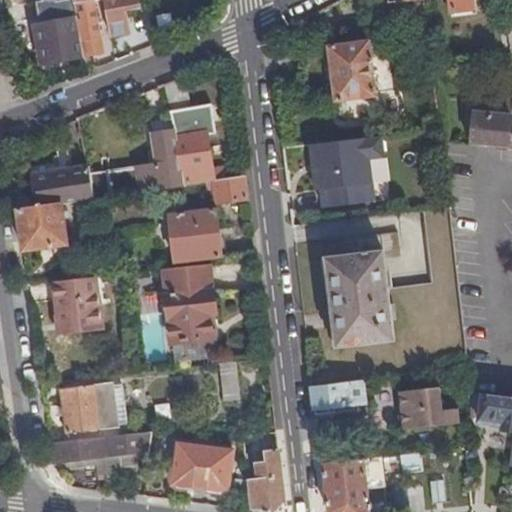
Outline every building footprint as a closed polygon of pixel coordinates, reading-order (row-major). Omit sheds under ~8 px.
[(42,65),(85,57),(84,56),(74,0),(45,0),(35,2),(39,25),(34,26),(42,65)] [(74,0),(84,56),(104,52),(95,2),(105,0),(104,0),(74,0)] [(104,0),(105,0),(112,37),(129,33),(125,8),(139,5),(138,0),(104,0)] [(330,48),(332,67),(337,102),(377,98),(375,85),(370,43),(330,48)] [(211,100),(170,107),(173,118),(183,180),(189,179),(189,173),(212,170),(213,169),(207,132),(215,130),(211,100)] [(474,128),(473,146),(509,149),(510,144),(511,121),(511,102),(485,100),(484,115),(475,114),(474,128)] [(110,170),(113,194),(136,191),(184,184),(183,180),(173,118),(152,121),(158,163),(110,170)] [(383,137),(311,145),(313,163),(321,163),(321,173),(314,174),(316,191),(321,191),(324,209),(376,202),(370,160),(385,158),(383,137)] [(321,163),(313,163),(314,174),(321,173),(321,163)] [(33,175),(38,205),(63,202),(74,200),(69,169),(33,175)] [(214,180),(212,170),(189,173),(189,179),(183,180),(184,184),(214,180)] [(249,197),(246,176),(214,180),(184,184),(136,191),(138,207),(216,196),(216,200),(220,202),(249,197)] [(38,205),(17,208),(23,250),(68,243),(63,202),(38,205)] [(217,208),(172,213),(177,262),(222,257),(217,208)] [(432,283),(458,280),(450,208),(423,211),(432,283)] [(338,346),(394,340),(385,253),(371,255),(371,252),(364,253),(364,255),(328,259),(338,346)] [(214,312),(210,263),(166,268),(173,341),(212,337),(210,313),(214,312)] [(92,277),(55,281),(60,332),(102,328),(99,299),(97,276),(92,277)] [(235,362),(224,363),(226,382),(237,380),(235,362)] [(368,405),(364,381),(346,383),(348,406),(349,407),(368,405)] [(118,423),(114,386),(114,382),(62,388),(67,433),(119,428),(118,423)] [(312,387),(315,410),(316,410),(317,415),(335,413),(334,407),(348,406),(346,383),(312,387)] [(124,385),(114,386),(118,423),(128,422),(124,385)] [(407,430),(462,423),(461,408),(445,410),(443,388),(403,392),(407,430)] [(502,429),(511,430),(511,397),(483,394),(480,421),(503,424),(502,429)] [(154,432),(51,443),(54,462),(108,456),(108,463),(149,458),(154,432)] [(235,450),(179,442),(174,484),(229,491),(235,450)] [(276,511),(285,502),(278,443),(271,444),(271,450),(264,451),(265,456),(266,462),(256,463),(258,479),(249,480),(253,511),(264,511),(276,511)] [(372,511),(372,508),(374,508),(373,504),(371,505),(369,489),(387,487),(386,476),(406,474),(406,470),(421,468),(420,454),(324,465),(329,511),(372,511)]
